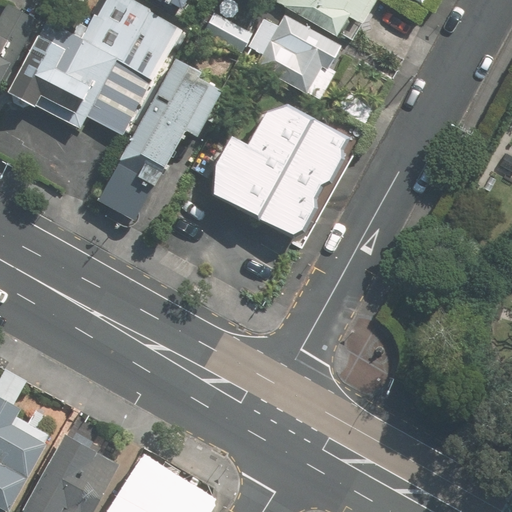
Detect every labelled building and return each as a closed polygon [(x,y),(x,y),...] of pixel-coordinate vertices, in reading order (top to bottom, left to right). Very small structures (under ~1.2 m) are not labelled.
[(52,24),(13,94),(40,109),(42,106),(85,129),(91,118),(123,135),(181,28),(151,12),(152,11),(133,0),(106,0),(84,41),(52,24)] [(147,0),(172,14),(180,0),(147,0)] [(355,37),(375,0),(274,0),(340,37),(344,31),(355,37)] [(0,84),(36,18),(8,3),(0,17),(0,84)] [(344,49),(285,15),(279,26),(260,16),(244,45),(262,56),(257,65),(308,96),(310,94),(323,100),(338,73),(332,70),(344,49)] [(198,141),(223,96),(199,83),(202,77),(175,62),(119,162),(116,160),(93,201),(132,224),(151,190),(155,191),(187,135),(198,141)] [(211,166),(210,196),(288,239),(296,235),(346,143),(285,109),(260,119),(244,149),(225,139),(211,166)] [(0,511),(11,511),(47,448),(43,446),(49,437),(17,419),(21,411),(10,405),(22,383),(4,372),(0,378),(0,511)] [(92,511),(118,465),(64,436),(22,511),(23,511),(92,511)] [(198,498),(145,464),(142,469),(138,466),(109,511),(196,511),(200,507),(195,503),(198,498)]
